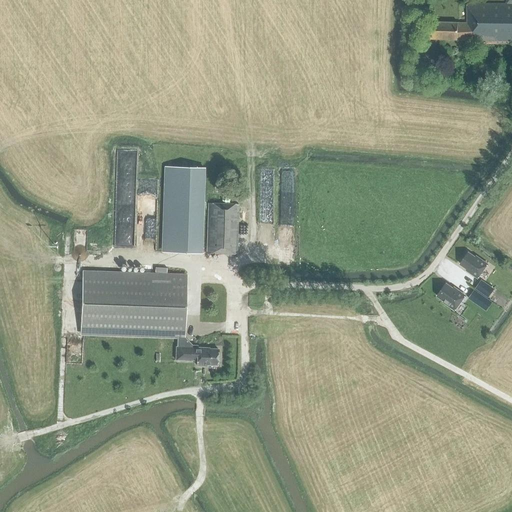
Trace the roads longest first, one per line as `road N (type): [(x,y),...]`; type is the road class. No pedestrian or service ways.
road 1 (unclassified): [(248,282),(381,289),(418,279),(511,155)]
road 2 (track): [(30,436),(163,398),(236,389),(244,340)]
road 3 (track): [(365,288),(397,341),(511,403)]
road 4 (track): [(243,314),(384,321)]
